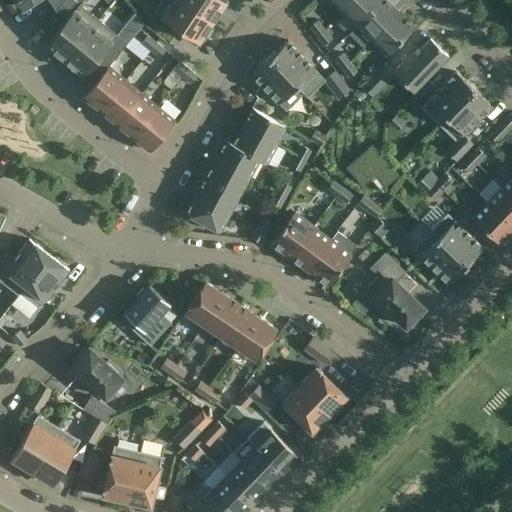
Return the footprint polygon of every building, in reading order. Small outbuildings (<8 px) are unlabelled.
[(11,0),(16,5),(20,3),(23,7),(33,0),(48,0),(56,11),(64,0),(11,0)] [(74,0),(64,0),(56,11),(67,20),(73,13),(69,10),(76,1),(74,0)] [(198,42),(212,23),(178,0),(162,0),(154,12),(198,42)] [(178,0),(212,23),(225,3),(221,0),(178,0)] [(328,0),(341,12),(352,0),(328,0)] [(352,0),(341,12),(355,26),(380,0),(352,0)] [(380,0),(355,26),(349,33),(362,46),(363,47),(370,40),(398,12),(385,0),(380,0)] [(67,20),(46,46),(64,61),(98,19),(80,4),(73,13),(67,20)] [(398,12),(370,40),(386,55),(413,27),(398,12)] [(98,19),(64,61),(83,76),(99,56),(109,65),(127,43),(117,34),(98,19)] [(309,26),(316,35),(324,29),(317,20),(309,26)] [(332,39),(324,29),(316,35),(323,45),(332,39)] [(141,43),(150,51),(157,43),(148,35),(141,43)] [(448,55),(430,38),(415,54),(412,51),(392,72),(413,91),(448,55)] [(287,40),(269,57),(296,86),(314,69),(287,40)] [(166,50),(157,43),(150,51),(160,58),(166,50)] [(341,68),(349,62),(342,52),(334,59),(341,68)] [(269,57),(251,74),(278,103),(284,109),(302,92),(296,86),(269,57)] [(173,69),(167,75),(176,83),(182,76),(188,68),(179,61),(173,69)] [(349,62),(341,68),(349,77),(357,71),(349,62)] [(83,96),(101,110),(125,81),(108,67),(83,96)] [(188,68),(182,76),(191,83),(197,76),(188,68)] [(389,78),(379,69),(362,86),(372,96),(389,78)] [(349,90),(334,70),(323,79),(338,98),(349,90)] [(439,124),(473,89),(455,71),(420,107),(439,124)] [(125,81),(101,110),(117,123),(141,94),(125,81)] [(491,106),(473,89),(439,124),(456,141),(446,151),(455,160),(472,143),(463,135),(491,106)] [(132,136),(157,107),(141,94),(117,123),(132,136)] [(174,121),(157,107),(132,136),(150,150),(174,121)] [(242,126),(277,145),(287,126),(252,107),(242,126)] [(505,118),(497,126),(504,134),(511,125),(511,116),(509,114),(505,118)] [(404,123),(395,115),(388,122),(397,130),(404,123)] [(242,126),(232,143),(232,144),(260,159),(259,160),(266,164),(277,145),(242,126)] [(497,126),(489,135),(496,142),(504,134),(497,126)] [(325,136),(315,130),(310,139),(320,144),(325,136)] [(215,158),(250,177),(259,160),(260,159),(232,144),(232,143),(225,139),(215,158)] [(296,155),(305,160),(311,150),(302,145),(296,155)] [(384,186),(397,176),(373,145),(347,165),(362,184),(374,174),(384,186)] [(477,147),(469,156),(476,163),(484,154),(477,147)] [(305,160),(296,155),(290,166),(299,171),(305,160)] [(476,163),(469,156),(461,164),(468,171),(476,163)] [(240,195),(250,177),(215,158),(205,176),(240,195)] [(424,176),(417,183),(426,191),(433,184),(438,179),(429,171),(424,176)] [(452,180),(445,173),(437,182),(444,189),(452,180)] [(511,175),(501,187),(511,197),(511,175)] [(230,213),(240,195),(205,176),(195,194),(230,213)] [(336,196),(342,187),(333,180),(327,189),(336,196)] [(276,191),(285,196),(291,186),(282,181),(276,191)] [(443,190),(435,183),(427,192),(434,199),(443,190)] [(342,187),(336,196),(346,203),(352,194),(342,187)] [(487,201),(511,226),(511,197),(501,187),(487,201)] [(280,207),(285,196),(276,191),(271,202),(280,207)] [(220,232),(230,213),(195,194),(185,212),(220,232)] [(381,208),(371,201),(365,209),(375,216),(381,208)] [(500,245),(511,232),(511,226),(487,201),(472,217),(500,245)] [(294,211),(270,243),(291,258),(314,226),(294,211)] [(447,213),(430,230),(437,237),(465,265),(483,247),(454,219),(447,213)] [(257,227),(266,232),(271,222),(262,217),(257,227)] [(378,218),(370,227),(377,234),(385,225),(378,218)] [(314,226),(291,258),(307,270),(331,238),(314,226)] [(266,232),(257,227),(251,238),(260,243),(266,232)] [(430,230),(412,249),(448,283),(465,265),(437,237),(430,230)] [(331,238),(307,270),(327,285),(351,253),(344,247),(349,241),(336,231),(331,238)] [(20,292),(49,254),(29,238),(14,258),(3,250),(0,253),(0,280),(18,295),(20,292)] [(405,272),(384,252),(370,267),(378,275),(366,287),(381,302),(378,305),(390,317),(393,314),(405,325),(408,323),(411,326),(423,314),(420,310),(422,308),(395,281),(405,272)] [(69,269),(49,254),(20,292),(39,307),(44,301),(45,301),(69,269)] [(203,325),(224,293),(205,281),(184,312),(203,325)] [(170,303),(149,284),(145,288),(144,286),(135,296),(137,298),(124,312),(132,319),(127,324),(150,345),(171,322),(161,312),(170,303)] [(203,325),(220,336),(241,305),(224,293),(203,325)] [(241,305),(220,336),(237,347),(258,316),(241,305)] [(258,316),(237,347),(256,360),(277,329),(258,316)] [(19,346),(27,339),(19,330),(11,337),(19,346)] [(332,351),(312,337),(304,348),(323,363),(332,351)] [(86,351),(83,348),(71,360),(75,364),(72,367),(104,396),(121,378),(117,375),(121,371),(108,359),(105,363),(89,348),(86,351)] [(161,367),(171,373),(176,365),(166,358),(161,367)] [(186,371),(176,365),(171,373),(180,380),(186,371)] [(316,367),(298,385),(328,414),(346,396),(316,367)] [(195,389),(204,396),(210,388),(200,381),(195,389)] [(52,389),(40,382),(27,403),(39,411),(52,389)] [(276,402),(258,385),(248,395),(266,412),(276,402)] [(328,414),(298,385),(281,403),(311,432),(328,414)] [(220,394),(210,388),(204,396),(214,403),(220,394)] [(252,399),(244,392),(236,401),(243,408),(252,399)] [(115,410),(90,395),(83,408),(95,415),(106,422),(107,423),(115,410)] [(190,420),(173,437),(183,447),(200,429),(211,418),(201,408),(190,420)] [(11,458),(32,471),(59,427),(37,414),(11,458)] [(106,422),(95,415),(82,436),(94,443),(106,422)] [(217,421),(209,429),(216,436),(225,428),(217,421)] [(252,433),(247,438),(254,445),(281,471),(297,454),(263,421),(252,433)] [(59,427),(32,471),(53,484),(80,440),(59,427)] [(208,445),(216,436),(209,429),(201,438),(208,445)] [(235,450),(233,452),(240,459),(267,485),(281,471),(254,445),(247,438),(235,450)] [(202,451),(195,444),(186,453),(194,460),(202,451)] [(126,501),(138,450),(113,445),(102,495),(126,501)] [(138,450),(126,501),(150,506),(162,456),(138,450)] [(103,459),(91,452),(78,474),(90,481),(103,459)] [(240,459),(226,474),(253,500),(267,485),(240,459)] [(226,474),(212,489),(235,511),(241,511),(253,500),(226,474)] [(205,482),(185,501),(196,511),(235,511),(212,489),(205,482)] [(181,498),(172,495),(169,507),(179,510),(181,498)]
